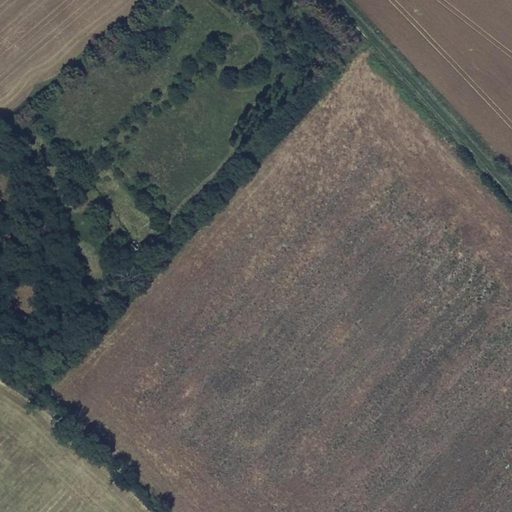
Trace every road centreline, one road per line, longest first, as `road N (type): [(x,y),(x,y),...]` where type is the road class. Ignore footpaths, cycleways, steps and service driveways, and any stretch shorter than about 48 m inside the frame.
road 1 (track): [(0,349),(57,372),(371,48)]
road 2 (track): [(511,199),(326,0)]
